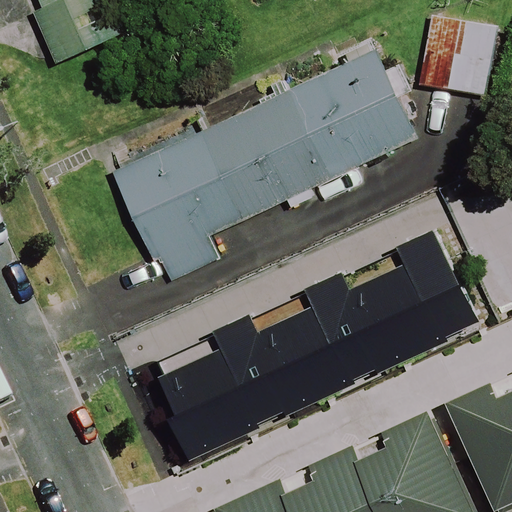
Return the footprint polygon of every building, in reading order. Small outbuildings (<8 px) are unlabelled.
[(67,0),(39,13),(62,64),(126,36),(109,0),(67,0)] [(422,82),(487,93),(499,23),(434,12),(422,82)] [(378,42),(114,167),(157,256),(161,255),(172,278),(222,254),(211,231),(421,131),(378,42)] [(172,406),(193,451),(264,419),(261,414),(286,402),(289,407),(360,375),(357,370),(379,360),(381,365),(451,333),(449,327),(481,312),(437,218),(400,236),(408,254),(354,279),(346,262),(309,279),(316,296),(262,321),(254,302),(216,320),(225,338),(162,367),(179,403),(172,406)] [(449,393),(498,502),(511,495),(511,379),(499,385),(494,373),(449,393)] [(472,511),(479,509),(438,416),(432,402),(386,422),(392,437),(363,450),(356,435),(312,455),(318,469),(289,482),(283,469),(217,498),(223,511),(472,511)]
